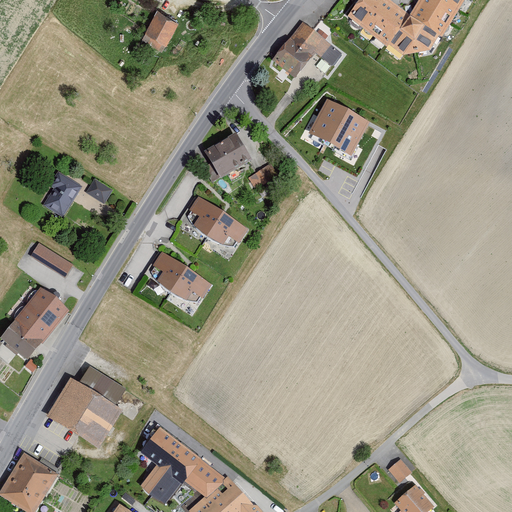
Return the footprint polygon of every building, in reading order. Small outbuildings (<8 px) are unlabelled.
[(420,0),(410,16),(388,0),(361,0),(361,1),(347,18),(403,56),(430,52),(438,38),(442,39),(465,0),(420,0)] [(179,23),(158,11),(141,40),(162,52),(179,23)] [(302,24),(272,63),(296,80),(316,54),(333,67),(343,55),(302,24)] [(370,125),(328,102),(309,136),(351,159),(370,125)] [(237,136),(205,155),(221,182),(253,163),(237,136)] [(272,165),(249,178),(255,190),(279,177),(272,165)] [(78,187),(56,174),(39,205),(61,217),(78,187)] [(111,194),(90,181),(83,192),(105,205),(111,194)] [(222,212),(199,197),(189,212),(200,219),(194,228),(223,247),(229,238),(239,245),(249,230),(222,212)] [(74,265),(39,244),(31,258),(65,279),(74,265)] [(188,270),(161,253),(153,266),(163,272),(156,284),(185,303),(191,294),(203,301),(212,285),(188,270)] [(42,289),(0,340),(28,362),(69,311),(42,289)] [(123,412),(70,380),(47,419),(99,451),(123,412)] [(160,429),(140,455),(157,467),(141,488),(149,498),(166,505),(183,482),(204,499),(226,479),(160,429)] [(37,511),(59,477),(24,455),(0,492),(0,496),(24,511),(37,511)] [(413,474),(401,460),(389,471),(400,485),(413,474)] [(204,499),(189,511),(258,511),(228,477),(226,479),(204,499)] [(420,489),(415,485),(394,503),(401,511),(427,511),(435,506),(424,494),(425,493),(421,488),(420,489)]
